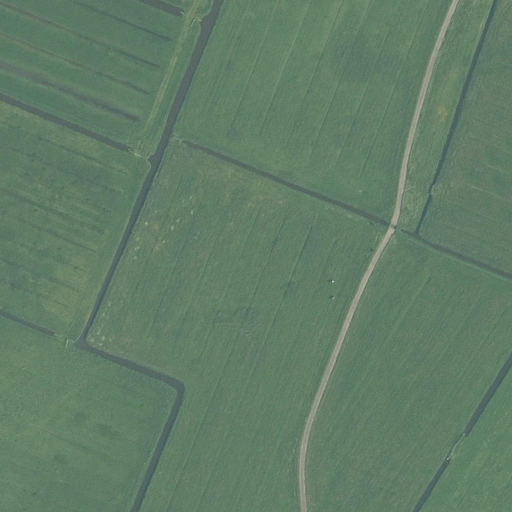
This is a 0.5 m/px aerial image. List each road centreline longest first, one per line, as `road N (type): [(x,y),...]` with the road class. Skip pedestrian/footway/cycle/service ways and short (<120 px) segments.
road 1 (track): [(303,511),(304,434),(395,221),(411,125),(457,0)]
road 2 (track): [(64,346),(200,0)]
